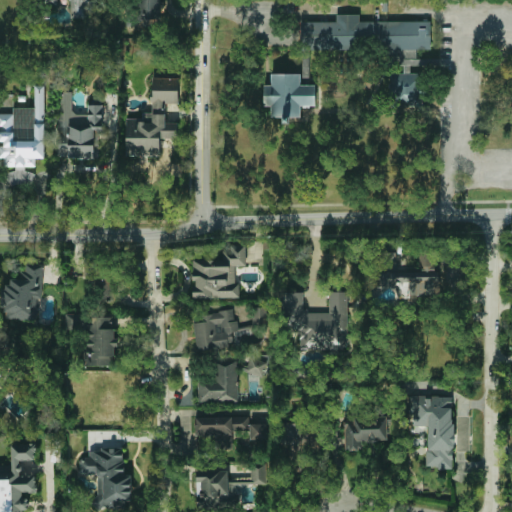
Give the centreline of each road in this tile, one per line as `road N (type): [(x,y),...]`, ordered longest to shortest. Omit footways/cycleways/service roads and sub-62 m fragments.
road 1 (tertiary): [(511,218),(0,235)]
road 2 (tertiary): [(488,511),(492,219)]
road 3 (residential): [(163,511),(168,442),(154,235)]
road 4 (tertiary): [(199,223),(200,0)]
